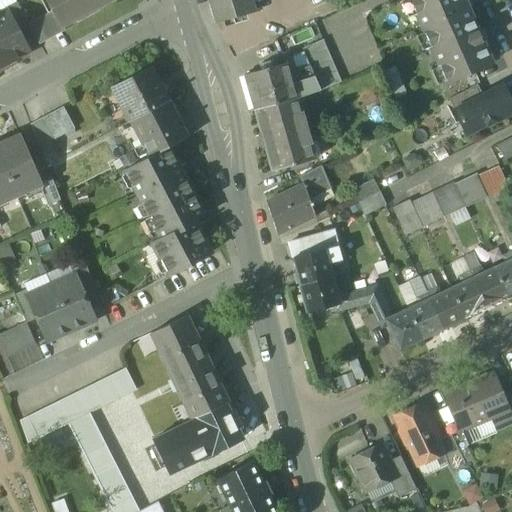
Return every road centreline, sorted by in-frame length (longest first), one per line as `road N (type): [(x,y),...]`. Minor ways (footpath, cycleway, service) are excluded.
road 1 (tertiary): [(188,5),(293,430)]
road 2 (residential): [(293,430),(511,333)]
road 3 (residential): [(188,5),(0,97)]
